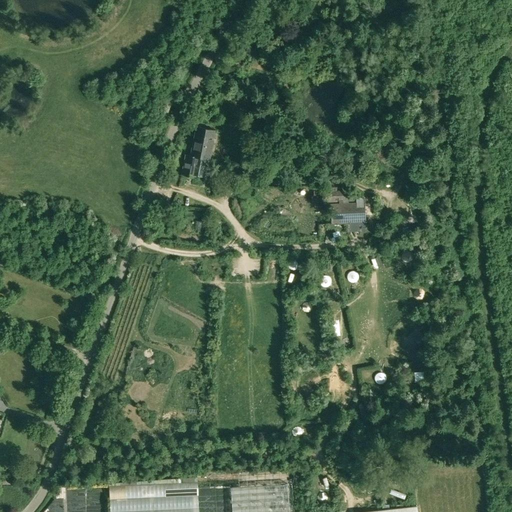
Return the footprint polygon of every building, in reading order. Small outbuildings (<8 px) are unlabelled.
[(214,130),(196,127),(191,155),(185,154),(181,173),(196,176),(205,178),(209,160),(214,130)] [(327,205),(330,205),(330,203),(355,202),(355,190),(327,191),(327,205)] [(314,192),(314,208),(324,207),(324,192),(314,192)] [(195,205),(206,207),(207,201),(196,199),(195,205)] [(330,203),(330,205),(331,225),(365,223),(364,202),(355,202),(330,203)] [(287,511),(286,478),(229,481),(231,511),(287,511)] [(109,486),(109,511),(198,511),(197,482),(109,486)]
